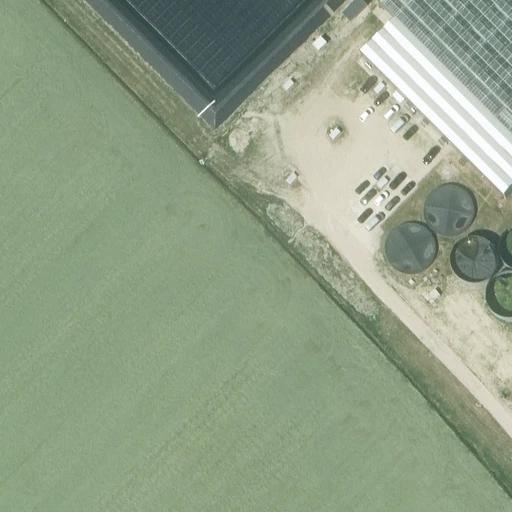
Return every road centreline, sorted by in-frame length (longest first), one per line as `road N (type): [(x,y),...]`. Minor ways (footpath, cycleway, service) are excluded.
road 1 (track): [(383,116),(321,212),(415,334),(511,439)]
road 2 (track): [(0,335),(279,57)]
